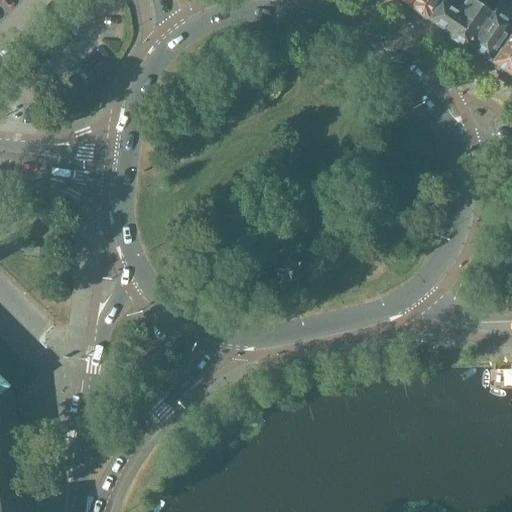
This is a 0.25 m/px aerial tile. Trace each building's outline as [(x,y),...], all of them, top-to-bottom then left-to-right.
[(415,0),(396,0),(398,3),(405,8),(411,7),(415,0)] [(428,20),(442,0),(415,0),(411,7),(424,20),(428,20)] [(469,48),(491,14),(471,0),(465,0),(457,13),(442,2),(428,20),(451,36),(451,39),(465,49),(469,48)] [(511,0),(501,0),(469,48),(493,64),(511,36),(511,0)] [(511,76),(511,36),(493,64),(494,68),(501,73),(505,72),(511,76)] [(0,511),(25,511),(14,414),(10,414),(10,406),(12,405),(12,402),(15,399),(5,390),(8,387),(0,379),(0,511)]
